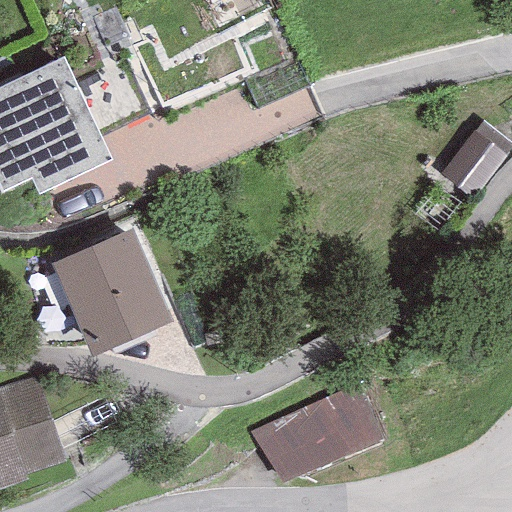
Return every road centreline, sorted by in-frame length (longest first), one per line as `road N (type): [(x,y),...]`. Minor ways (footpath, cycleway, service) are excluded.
road 1 (residential): [(511,238),(480,273),(327,375),(271,400),(214,406),(0,368)]
road 2 (unclassified): [(191,511),(257,504),(399,511)]
